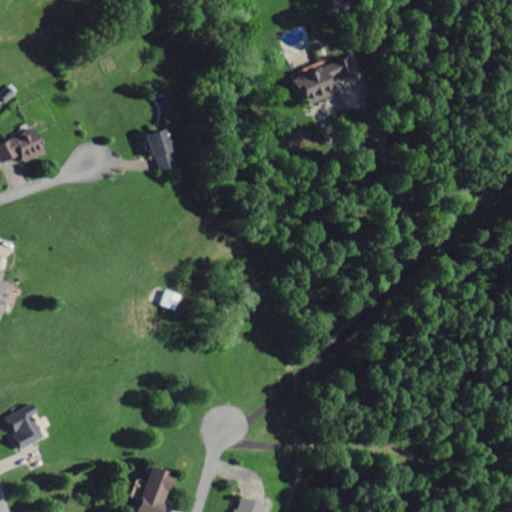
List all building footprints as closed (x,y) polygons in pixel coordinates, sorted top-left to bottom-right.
[(300,108),(329,97),(323,83),(339,76),(333,62),(289,81),(300,108)] [(0,162),(13,157),(16,164),(36,155),(26,131),(0,142),(0,162)] [(133,138),(141,160),(144,159),(149,174),(165,169),(153,131),(133,138)] [(23,420),(27,418),(24,412),(0,425),(0,426),(15,452),(34,440),(23,420)] [(156,511),(167,478),(142,470),(129,511),(156,511)] [(252,511),(254,506),(228,500),(225,511),(252,511)]
